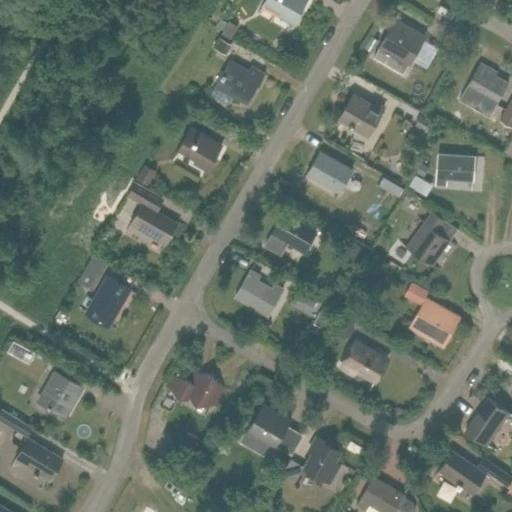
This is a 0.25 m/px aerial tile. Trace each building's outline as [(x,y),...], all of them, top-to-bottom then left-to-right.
[(278,15),(292,23),(305,0),(264,0),(257,12),(258,13),(264,2),(280,11),(278,15)] [(378,47),(373,55),(402,72),(407,64),(407,63),(424,33),(426,31),(425,30),(424,32),(422,35),(395,19),(397,17),(398,15),(397,14),(396,16),(379,46),(378,46),(378,47)] [(237,24),(229,20),(221,33),(230,37),(237,24)] [(231,43),(218,35),(212,46),(225,53),(231,43)] [(371,50),(378,39),(371,35),(364,46),(371,50)] [(246,101),(260,77),(257,75),(260,70),(251,65),(248,70),(230,59),(215,83),(216,84),(210,94),(210,93),(209,95),(210,96),(211,94),(210,94),(218,81),(234,90),(232,93),(246,101)] [(465,86),(459,98),(488,114),(489,113),(495,103),(507,81),(495,74),(497,71),(479,61),(465,86)] [(366,135),(380,112),(383,114),(387,107),(375,100),(373,104),(352,92),(332,127),(333,127),(339,117),(348,121),(347,123),(353,127),(354,125),(367,132),(366,134),(366,135)] [(511,124),(511,96),(498,119),(511,126),(511,124)] [(420,113),(414,124),(430,133),(436,122),(420,113)] [(201,177),(221,144),(190,126),(171,160),(172,160),(179,148),(195,157),(193,160),(206,168),(201,177)] [(511,132),(503,151),(511,155),(511,132)] [(319,150),(306,172),(339,190),(352,168),(319,150)] [(483,156),(483,155),(474,155),(474,154),(437,151),(435,182),(445,183),(446,177),(471,178),(470,188),(471,188),(472,179),(474,155),(483,156)] [(156,168),(145,162),(136,177),(148,183),(156,168)] [(386,177),(379,188),(396,198),(403,187),(386,177)] [(134,179),(126,195),(140,203),(129,223),(164,243),(177,221),(146,203),(153,190),(134,179)] [(457,245),(457,244),(436,229),(444,218),(424,203),(423,203),(432,209),(424,220),(416,214),(415,215),(423,221),(406,244),(398,238),(398,239),(439,269),(440,268),(432,263),(449,239),(457,245)] [(315,230),(314,229),(315,229),(316,229),(284,211),(271,234),(264,245),(282,255),(289,243),(302,250),(303,250),(315,230)] [(357,260),(364,248),(353,241),(346,254),(357,260)] [(93,288),(108,260),(93,251),(77,279),(93,288)] [(267,314),(280,292),(287,296),(295,283),(278,273),(270,286),(256,278),(259,274),(250,268),(234,295),(267,314)] [(135,293),(136,292),(106,274),(92,298),(86,294),(85,295),(92,299),(85,310),(90,313),(115,328),(118,322),(115,327),(108,323),(128,288),(135,293)] [(425,289),(411,282),(405,294),(419,301),(425,289)] [(297,295),(312,304),(318,293),(303,284),(297,295)] [(442,342),(457,316),(426,298),(411,324),(442,342)] [(375,379),(387,358),(355,339),(340,364),(353,372),(355,368),(375,379)] [(53,370),(37,399),(46,404),(46,405),(49,407),(49,406),(64,415),(81,385),(53,370)] [(188,399),(191,393),(197,400),(210,402),(214,404),(224,387),(219,385),(210,375),(198,373),(193,370),(188,379),(173,374),(167,386),(178,396),(188,399)] [(511,414),(511,412),(487,396),(487,397),(488,397),(466,428),(465,428),(465,429),(495,450),(496,449),(486,442),(507,411),(511,414)] [(262,402),(247,429),(273,445),(275,442),(291,452),(301,433),(292,428),(288,433),(282,430),(286,424),(289,418),(262,402)] [(1,407),(0,407),(0,418),(12,426),(18,417),(1,407)] [(198,438),(184,431),(178,442),(192,449),(198,438)] [(303,466),(330,482),(341,463),(334,460),(341,448),(324,439),(324,440),(316,435),(308,449),(311,451),(303,465),(303,466)] [(9,468),(14,460),(47,479),(42,488),(43,488),(62,457),(28,436),(9,468)] [(439,469),(456,481),(470,491),(465,499),(466,499),(485,471),(484,470),(484,471),(453,449),(452,448),(433,476),(434,477),(439,469)] [(511,475),(482,455),(476,463),(510,486),(507,491),(511,494),(511,475)] [(299,464),(303,466),(303,465),(289,457),(281,471),(292,477),(299,464)] [(412,511),(415,509),(412,499),(404,495),(404,494),(373,475),(357,502),(365,507),(368,502),(386,511),(412,511)]
